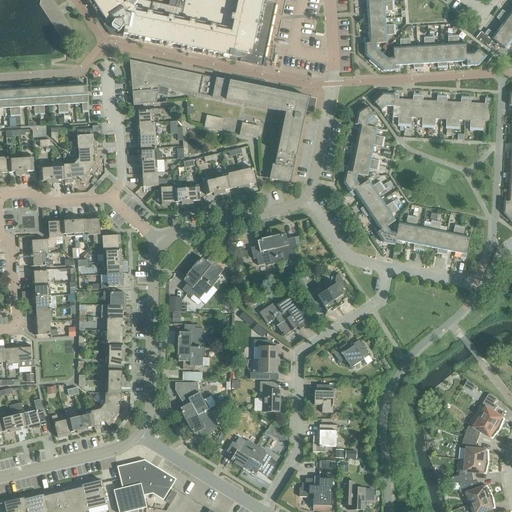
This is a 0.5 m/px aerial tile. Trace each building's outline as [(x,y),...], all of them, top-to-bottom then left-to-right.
[(86,0),(110,36),(196,53),(262,67),(276,4),(265,1),(265,0),(224,0),(222,16),(215,14),(204,12),(202,23),(181,19),(184,0),(169,0),(168,6),(139,0),(86,0)] [(184,0),(181,19),(202,23),(204,12),(215,14),(222,16),(224,0),(265,0),(265,1),(276,4),(276,0),(184,0)] [(362,15),(362,20),(385,19),(384,12),(393,11),(393,6),(366,8),(367,15),(362,15)] [(501,10),(498,14),(511,24),(511,9),(508,15),(501,10)] [(502,23),(498,29),(511,39),(511,24),(498,14),(495,18),(502,23)] [(367,25),(368,32),(395,30),(394,25),(385,26),(385,19),(362,20),(362,25),(367,25)] [(511,39),(498,29),(494,35),(487,29),(483,34),(505,50),(510,44),(511,45),(511,39)] [(363,39),(364,44),(376,43),(376,44),(386,43),(386,36),(395,35),(395,30),(368,32),(368,39),(363,39)] [(480,33),(476,39),(479,41),(480,40),(488,46),(491,41),(480,33)] [(457,35),(452,36),(454,63),(461,62),(461,67),(466,67),(465,54),(466,54),(465,44),(457,44),(457,35)] [(448,45),(441,45),(442,68),(447,68),(447,63),(454,63),(452,36),(447,36),(448,45)] [(424,46),(417,47),(418,70),(423,69),(423,65),(430,64),(428,37),(423,37),(424,46)] [(433,37),(428,37),(430,64),(437,64),(437,69),(442,68),(441,45),(434,46),(433,37)] [(409,38),(404,39),(406,66),(413,65),(413,70),(418,70),(417,47),(410,47),(409,38)] [(392,48),(393,59),(394,71),(399,71),(399,66),(406,66),(404,39),(399,39),(400,48),(392,48)] [(364,56),(373,64),(382,54),(377,50),(376,44),(376,43),(364,44),(364,56)] [(472,54),(466,54),(465,54),(466,67),(478,66),(486,57),(477,49),(472,54)] [(382,54),(373,64),(382,72),(394,71),(393,59),(387,59),(382,54)] [(285,113),(282,126),(274,166),(272,165),(269,179),(287,183),(288,183),(289,183),(290,183),(290,182),(291,182),(291,181),(305,112),(301,111),(304,97),(129,61),(133,106),(155,104),(157,95),(167,97),(168,89),(285,113)] [(78,81),(73,82),(74,104),(82,104),(82,113),(87,113),(86,86),(78,86),(78,81)] [(68,87),(61,87),(63,114),(68,114),(67,105),(74,104),(73,82),(68,82),(68,87)] [(44,88),(37,89),(39,116),(44,115),(43,106),(50,106),(49,83),(44,83),(44,88)] [(54,83),(49,83),(50,106),(58,105),(58,114),(63,114),(61,87),(54,88),(54,83)] [(30,84),(25,85),(27,107),(34,107),(34,116),(39,116),(37,89),(30,89),(30,84)] [(20,90),(13,90),(15,117),(20,117),(19,108),(27,107),(25,85),(20,85),(20,90)] [(6,86),(1,86),(3,109),(9,108),(10,117),(15,117),(13,90),(6,91),(6,86)] [(397,127),(404,127),(405,100),(398,100),(398,94),(393,93),(393,95),(393,107),(392,107),(392,117),(398,118),(397,127)] [(386,107),(392,107),(393,107),(393,95),(381,94),(372,102),(381,111),(386,107)] [(411,118),(416,119),(417,95),(413,94),(412,100),(405,100),(404,127),(410,127),(411,118)] [(421,128),(428,128),(429,101),(422,101),(422,95),(417,95),(416,119),(422,119),(421,128)] [(435,120),(440,120),(441,96),(437,96),(436,102),(429,101),(428,128),(434,129),(435,120)] [(445,129),(452,130),(453,103),(446,102),(446,96),(441,96),(440,120),(446,120),(445,129)] [(459,121),(464,121),(465,97),(460,97),(460,103),(453,103),(452,130),(458,130),(459,121)] [(469,131),(476,131),(477,104),(470,103),(470,97),(465,97),(464,121),(470,121),(469,131)] [(477,104),(476,131),(482,131),(483,122),(489,122),(490,98),(484,98),(484,104),(477,104)] [(357,113),(354,125),(367,127),(368,121),(374,117),(367,106),(357,113)] [(136,125),(139,125),(138,124),(151,123),(151,115),(158,114),(157,109),(150,110),(150,111),(135,112),(136,125)] [(203,128),(221,132),(224,120),(206,116),(203,128)] [(137,131),(137,137),(155,136),(154,123),(151,123),(138,124),(139,125),(139,131),(137,131)] [(239,136),(257,139),(259,127),(241,123),(239,136)] [(358,130),(357,137),(383,143),(384,138),(375,136),(377,129),(367,127),(354,125),(353,130),(358,130)] [(76,131),(78,150),(95,148),(95,143),(93,143),(92,130),(76,131)] [(140,143),(140,150),(153,149),(155,149),(155,136),(137,137),(137,143),(140,143)] [(351,143),(350,148),(372,153),(373,146),(382,148),(383,143),(357,137),(355,144),(351,143)] [(78,159),(76,162),(89,174),(97,166),(91,161),(91,155),(96,155),(95,148),(78,150),(78,159)] [(353,154),(352,161),(378,166),(379,162),(371,160),(372,153),(350,148),(349,153),(353,154)] [(138,157),(138,162),(156,161),(156,153),(153,153),(153,149),(140,150),(140,156),(138,157)] [(27,159),(20,160),(21,175),(26,175),(26,172),(33,172),(32,156),(27,157),(27,159)] [(12,158),(7,158),(8,173),(15,173),(15,175),(21,175),(20,160),(12,160),(12,158)] [(141,168),(142,175),(155,174),(154,170),(157,169),(156,161),(138,162),(139,168),(141,168)] [(346,167),(345,172),(357,174),(357,175),(367,177),(369,169),(377,171),(378,166),(352,161),(351,168),(346,167)] [(73,165),(63,165),(64,181),(64,183),(71,183),(71,178),(77,178),(82,182),(89,174),(76,162),(73,165)] [(59,168),(51,169),(52,184),(58,184),(58,181),(64,181),(63,165),(58,166),(59,168)] [(52,184),(51,169),(44,169),(43,167),(38,167),(39,183),(46,182),(46,185),(52,184)] [(252,169),(239,172),(243,189),(249,188),(248,185),(255,184),(252,169)] [(239,172),(227,175),(231,190),(237,188),(238,190),(243,189),(239,172)] [(342,184),(349,194),(360,186),(359,186),(356,181),(357,175),(357,174),(345,172),(342,184)] [(158,186),(160,186),(165,181),(164,179),(157,180),(157,173),(155,174),(142,175),(142,180),(139,180),(140,188),(158,187),(158,186)] [(222,178),(215,180),(219,195),(224,194),(224,191),(231,190),(227,175),(222,176),(222,178)] [(219,195),(215,180),(208,182),(207,179),(202,181),(206,196),(213,194),(213,196),(219,195)] [(356,195),(360,201),(382,186),(379,182),(372,187),(368,180),(359,186),(360,186),(349,194),(352,198),(356,195)] [(165,181),(160,186),(160,188),(161,206),(169,206),(169,204),(174,203),(173,188),(167,188),(166,182),(165,181)] [(193,189),(186,189),(187,205),(192,204),(192,202),(199,202),(198,186),(193,186),(193,189)] [(360,209),(362,214),(381,201),(377,195),(385,190),(382,186),(360,201),(364,207),(360,209)] [(178,187),(173,188),(174,203),(181,203),(181,205),(187,205),(186,189),(178,190),(178,187)] [(369,215),(373,221),(395,206),(393,202),(385,207),(381,201),(362,214),(365,218),(369,215)] [(373,229),(376,234),(386,227),(395,221),(391,215),(398,210),(395,206),(373,221),(377,227),(373,229)] [(62,238),(61,235),(60,222),(59,210),(53,211),(54,220),(47,221),(48,238),(49,238),(49,241),(55,246),(56,245),(55,238),(62,238)] [(400,242),(407,243),(412,217),(407,216),(405,225),(398,223),(396,233),(394,246),(399,247),(400,242)] [(93,242),(94,243),(99,237),(99,235),(98,217),(91,218),(91,220),(86,221),(86,234),(86,236),(93,236),(93,242)] [(413,250),(417,251),(422,228),(415,227),(417,218),(412,217),(407,243),(414,245),(413,250)] [(66,237),(74,237),(73,219),(67,219),(67,222),(60,222),(61,235),(66,235),(66,237)] [(82,234),(86,234),(86,221),(79,221),(79,219),(73,219),(74,237),(82,236),(82,234)] [(423,247),(430,248),(435,222),(431,221),(429,229),(422,228),(417,251),(422,251),(423,247)] [(436,254),(441,255),(445,233),(439,231),(440,223),(435,222),(430,248),(437,250),(436,254)] [(447,251),(454,253),(459,226),(454,225),(452,234),(445,233),(441,255),(446,256),(447,251)] [(459,226),(454,253),(461,254),(460,259),(465,260),(470,238),(462,236),(464,227),(459,226)] [(382,243),(394,246),(396,233),(390,232),(386,227),(376,234),(382,243)] [(281,234),(270,237),(277,264),(287,261),(286,259),(295,257),(293,250),(296,249),(296,248),(294,238),(286,239),(285,235),(281,236),(281,234)] [(102,250),(105,250),(118,249),(117,244),(120,244),(119,236),(102,237),(99,237),(94,243),(95,244),(102,244),(102,250)] [(301,236),(294,238),(296,248),(304,246),(301,236)] [(277,264),(270,237),(260,240),(260,241),(256,242),(257,246),(250,248),(253,260),(256,259),(257,266),(266,264),(266,266),(277,264)] [(54,247),(55,246),(49,241),(47,241),(47,240),(29,242),(29,249),(32,249),(32,254),(45,254),(47,254),(47,247),(54,247)] [(218,242),(221,251),(228,249),(226,241),(218,242)] [(243,248),(234,250),(238,264),(246,262),(243,248)] [(103,254),(103,263),(121,261),(121,256),(118,256),(118,249),(105,250),(105,254),(103,254)] [(46,262),(45,254),(32,254),(29,254),(30,267),(46,266),(46,268),(53,267),(52,262),(46,262)] [(198,261),(191,269),(212,287),(219,278),(218,277),(223,270),(217,266),(219,263),(210,256),(205,262),(201,259),(199,262),(198,261)] [(106,271),(106,275),(119,274),(119,267),(121,267),(121,261),(103,263),(104,271),(106,271)] [(212,287),(191,269),(184,277),(185,278),(183,281),(187,284),(182,290),(191,298),(193,295),(198,300),(204,293),(206,295),(212,287)] [(31,286),(34,285),(47,284),(46,276),(53,275),(53,270),(46,270),(46,271),(31,272),(31,286)] [(119,274),(106,275),(107,284),(100,284),(100,289),(107,289),(107,288),(122,287),(122,274),(119,274)] [(336,284),(326,290),(338,308),(344,304),(342,301),(347,299),(341,290),(346,287),(338,274),(335,276),(334,282),(336,284)] [(32,292),(32,298),(50,297),(50,289),(47,289),(47,284),(34,285),(34,292),(32,292)] [(338,308),(326,290),(317,296),(315,294),(310,293),(307,295),(315,307),(321,304),(326,312),(331,309),(332,311),(338,308)] [(109,298),(109,306),(125,307),(125,294),(110,293),(110,292),(103,292),(103,297),(109,298)] [(259,313),(266,325),(276,319),(279,324),(276,326),(280,333),(281,332),(284,336),(297,328),(299,331),(312,322),(293,294),(277,305),(275,302),(259,313)] [(35,303),(35,310),(48,309),(48,305),(51,305),(50,297),(32,298),(33,304),(35,303)] [(244,305),(249,309),(254,301),(248,298),(244,305)] [(100,319),(106,319),(122,319),(122,312),(125,312),(125,307),(109,306),(101,306),(100,319)] [(33,317),(34,323),(49,322),(52,322),(51,309),(48,309),(35,310),(36,317),(33,317)] [(172,313),(171,323),(180,323),(180,313),(172,313)] [(243,313),(239,317),(244,322),(247,319),(248,317),(243,313)] [(106,319),(106,331),(124,332),(124,326),(122,326),(122,319),(106,319)] [(49,322),(34,323),(35,336),(50,335),(50,336),(57,336),(57,330),(50,331),(49,322)] [(177,337),(177,347),(204,348),(204,337),(202,337),(203,329),(195,328),(195,325),(183,325),(183,333),(178,333),(178,337),(177,337)] [(256,325),(252,330),(262,338),(266,333),(256,325)] [(106,344),(108,344),(121,344),(122,337),(124,338),(124,332),(106,331),(106,344)] [(259,348),(259,360),(259,361),(278,361),(279,348),(268,348),(268,341),(254,341),(254,348),(259,348)] [(333,353),(339,363),(344,360),(350,368),(368,356),(369,357),(358,341),(348,347),(345,343),(345,344),(332,353),(332,354),(333,353)] [(106,348),(106,356),(124,357),(124,351),(121,351),(121,344),(108,344),(108,348),(106,348)] [(30,346),(17,347),(18,362),(18,364),(19,368),(34,367),(34,360),(31,361),(30,346)] [(12,349),(5,350),(5,363),(5,365),(18,364),(18,362),(17,347),(11,347),(12,349)] [(204,348),(177,347),(176,358),(178,358),(177,362),(182,362),(182,370),(194,370),(194,367),(202,367),(202,359),(204,359),(204,348)] [(108,365),(108,369),(121,369),(121,363),(123,363),(124,357),(106,356),(105,365),(108,365)] [(259,361),(259,360),(253,360),(253,373),(250,373),(250,380),(267,380),(267,374),(278,374),(278,361),(259,361)] [(105,374),(105,382),(123,382),(123,376),(121,376),(121,369),(108,369),(108,374),(105,374)] [(33,374),(26,375),(26,383),(34,383),(33,374)] [(107,390),(107,394),(120,395),(120,394),(120,388),(123,388),(123,382),(105,382),(105,390),(107,390)] [(262,412),(279,413),(280,391),(265,390),(265,382),(259,382),(259,398),(260,399),(262,399),(262,412)] [(180,413),(185,422),(210,409),(204,400),(203,401),(197,391),(197,384),(175,383),(175,391),(180,400),(184,406),(179,409),(181,412),(180,413)] [(313,405),(321,406),(321,414),(332,414),(333,386),(316,385),(316,392),(314,391),(313,405)] [(104,404),(102,407),(116,418),(123,410),(118,405),(118,401),(122,402),(123,394),(120,394),(120,395),(107,394),(105,394),(104,399),(104,404)] [(475,415),(500,430),(505,419),(494,412),(497,407),(494,405),(497,400),(488,395),(485,400),(482,405),(481,405),(475,415)] [(26,427),(27,429),(46,425),(40,400),(34,401),(36,411),(24,414),(23,414),(26,427)] [(9,406),(10,413),(15,432),(20,431),(20,429),(26,427),(23,414),(24,414),(23,412),(21,403),(9,406)] [(100,410),(90,412),(94,427),(93,427),(94,430),(101,428),(100,423),(103,423),(109,427),(116,418),(102,407),(100,410)] [(210,409),(185,422),(191,432),(192,431),(193,435),(198,432),(202,439),(212,433),(210,431),(217,427),(213,419),(215,418),(210,409)] [(249,412),(243,409),(239,416),(245,419),(249,412)] [(86,416),(79,417),(82,433),(88,431),(87,429),(93,427),(94,427),(90,412),(85,413),(86,416)] [(3,417),(0,417),(0,424),(2,433),(9,431),(9,434),(15,432),(10,413),(2,415),(3,417)] [(465,436),(478,441),(480,434),(481,432),(492,439),(500,430),(475,415),(469,425),(470,425),(467,430),(465,436)] [(66,420),(58,422),(56,416),(51,417),(53,424),(54,424),(57,439),(70,435),(70,433),(69,433),(66,420)] [(65,418),(66,420),(69,433),(70,433),(76,432),(77,434),(82,433),(79,417),(71,419),(71,417),(65,418)] [(312,453),(325,453),(325,447),(335,447),(336,426),(319,426),(319,437),(312,437),(312,453)] [(467,449),(466,460),(489,463),(488,451),(475,449),(475,447),(478,441),(465,436),(463,443),(462,449),(467,449)] [(233,464),(242,469),(256,446),(247,440),(246,442),(238,437),(235,444),(232,442),(226,452),(232,456),(230,461),(233,463),(233,464)] [(256,446),(242,469),(251,475),(251,474),(255,476),(257,472),(268,478),(274,468),(268,464),(271,458),(264,453),(265,451),(256,446)] [(335,450),(335,458),(343,458),(343,450),(335,450)] [(345,451),(345,460),(356,460),(356,452),(345,451)] [(459,477),(460,483),(473,482),(472,475),(473,473),(486,474),(489,463),(466,460),(464,471),(460,471),(459,477)] [(122,489),(113,491),(118,511),(130,511),(146,508),(143,496),(152,494),(163,501),(176,480),(144,461),(117,468),(122,489)] [(321,461),(320,470),(331,470),(331,461),(321,461)] [(313,509),(330,510),(331,480),(305,479),(305,484),(301,484),(301,489),(299,488),(298,497),(308,498),(309,494),(313,495),(313,509)] [(82,488),(87,511),(108,511),(101,481),(81,486),(81,488),(82,488)] [(471,504),(493,497),(487,486),(478,489),(475,481),(473,482),(460,483),(460,490),(462,496),(467,494),(471,504)] [(340,505),(347,505),(347,510),(364,511),(364,500),(372,501),(373,490),(364,490),(365,489),(354,489),(354,483),(341,482),(340,505)] [(87,511),(82,488),(81,488),(62,493),(67,511),(87,511)] [(67,511),(62,493),(62,492),(43,497),(46,511),(67,511)] [(46,511),(43,497),(43,495),(24,500),(23,500),(26,511),(46,511)] [(471,504),(473,511),(484,511),(495,508),(493,497),(471,504)] [(26,511),(23,500),(24,500),(23,498),(3,503),(5,511),(26,511)]
